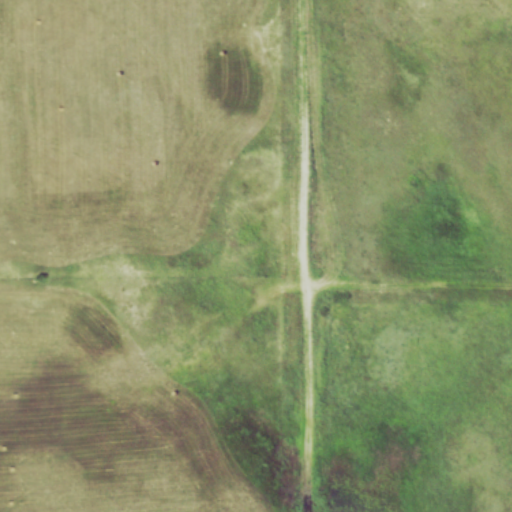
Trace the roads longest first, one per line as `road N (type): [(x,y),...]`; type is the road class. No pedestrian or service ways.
road 1 (residential): [(309,511),(299,0)]
road 2 (residential): [(304,295),(511,292)]
